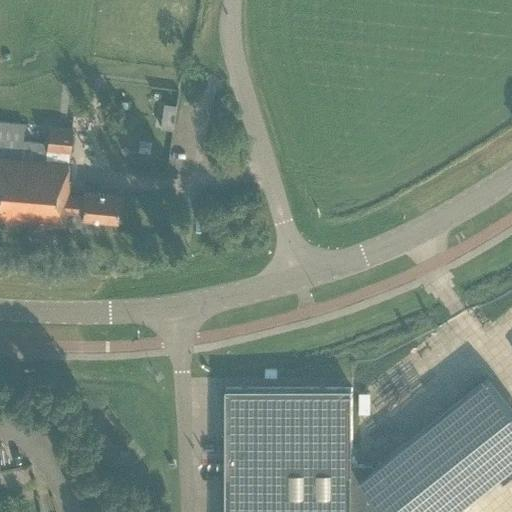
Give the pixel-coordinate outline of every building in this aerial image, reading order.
[(185,123),(187,110),(163,107),(161,120),(185,123)] [(0,155),(0,220),(64,227),(65,212),(81,214),(81,218),(115,221),(118,195),(83,192),(83,196),(67,194),(68,180),(66,179),(68,162),(68,163),(69,152),(70,152),(72,128),(48,126),(45,160),(0,155)] [(351,464),(351,468),(351,511),(453,511),(511,465),(511,410),(487,378),(374,467),(372,464),(351,464)] [(226,468),(351,468),(351,464),(351,427),(352,387),(225,388),(226,468)] [(351,511),(351,468),(226,468),(225,511),(351,511)]
